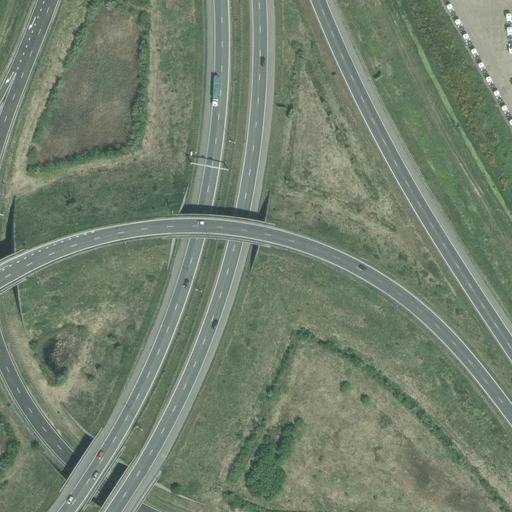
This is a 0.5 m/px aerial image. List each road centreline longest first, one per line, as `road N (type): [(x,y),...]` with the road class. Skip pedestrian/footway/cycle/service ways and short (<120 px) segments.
road 1 (trunk): [(511,418),(413,305),(354,266),(265,234),(206,224),(138,227),(45,253),(0,277)]
road 2 (motorway): [(220,0),(222,79),(205,208),(142,389),(65,511)]
road 3 (motorway): [(113,511),(176,408),(228,271),(255,130),(258,0)]
road 4 (motorway): [(511,350),(420,208),(316,0)]
road 5 (motorway): [(0,352),(24,402),(63,452),(145,511)]
